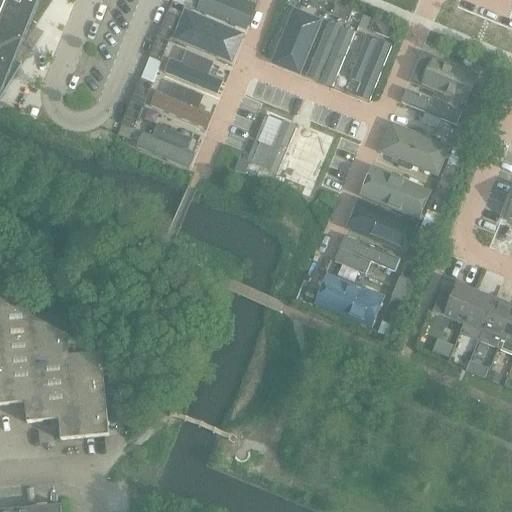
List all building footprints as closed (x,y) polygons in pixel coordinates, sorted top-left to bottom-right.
[(0,0),(0,100),(1,101),(23,66),(7,57),(11,46),(21,48),(40,0),(0,0)] [(305,0),(303,5),(326,14),(331,3),(322,0),(305,0)] [(326,14),(349,24),(353,13),(354,14),(354,13),(331,3),(326,14)] [(187,9),(174,39),(234,64),(247,34),(187,9)] [(169,13),(159,37),(170,41),(180,19),(169,14),(170,13),(169,13)] [(393,42),(398,31),(374,21),(373,21),(374,22),(370,32),(393,42)] [(367,34),(348,91),(375,100),(394,43),(367,34)] [(159,37),(149,60),(150,60),(151,60),(161,64),(170,41),(159,37)] [(212,75),(217,63),(188,51),(185,60),(173,55),(165,73),(221,96),(227,81),(212,75)] [(405,106),(462,125),(480,73),(422,54),(405,106)] [(142,80),(132,103),(143,108),(153,85),(142,81),(142,80)] [(152,104),(207,129),(219,102),(175,83),(170,95),(159,90),(152,104)] [(485,103),(485,104),(474,100),(465,123),(476,127),(486,104),(485,103)] [(132,103),(123,126),(134,131),(143,108),(132,103)] [(263,111),(235,180),(250,179),(262,179),(274,182),(277,183),(300,126),(263,111)] [(381,152),(440,177),(452,147),(394,122),(381,152)] [(465,123),(456,146),(466,150),(466,151),(467,151),(476,127),(465,123)] [(159,124),(154,136),(145,132),(139,146),(193,169),(203,143),(159,124)] [(300,126),(277,183),(286,185),(296,192),(304,200),(310,207),(337,140),(300,126)] [(449,194),(459,170),(458,170),(458,171),(447,167),(438,189),(449,194)] [(387,173),(375,202),(422,220),(433,190),(387,173)] [(439,217),(439,218),(449,194),(438,189),(428,212),(439,217)] [(401,272),(418,221),(358,201),(337,264),(369,274),(372,263),(401,272)] [(432,237),(431,237),(431,238),(420,233),(410,256),(422,261),(432,237)] [(410,256),(401,279),(412,283),(411,284),(412,284),(422,261),(410,256)] [(330,275),(316,306),(373,330),(382,310),(363,302),(368,290),(330,275)] [(433,313),(464,326),(477,294),(457,286),(451,301),(440,296),(433,313)] [(477,294),(464,326),(483,334),(496,302),(477,294)] [(403,304),(393,300),(383,323),(394,328),(404,304),(404,303),(403,304)] [(480,339),(499,347),(511,315),(511,308),(496,302),(483,334),(480,339)] [(0,407),(25,405),(27,425),(59,422),(61,442),(109,437),(102,356),(0,304),(0,407)] [(511,315),(499,347),(511,352),(511,315)] [(441,349),(436,360),(448,365),(452,354),(441,349)] [(481,368),(477,378),(485,381),(489,371),(481,368)] [(491,373),(488,381),(499,386),(502,377),(491,373)]
